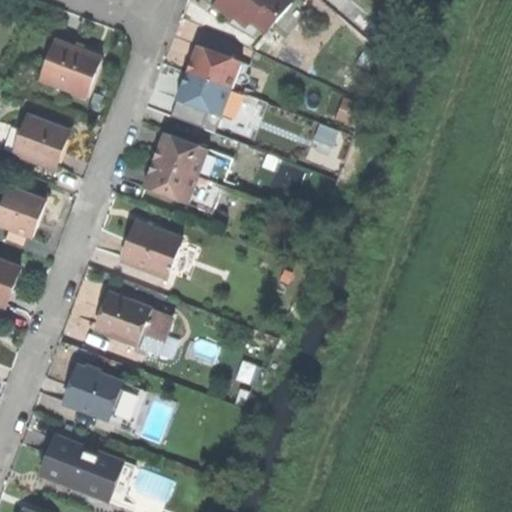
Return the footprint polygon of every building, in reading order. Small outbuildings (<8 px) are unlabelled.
[(265,28),(269,31),(294,0),(293,0),(216,0),(211,7),(229,22),(234,16),(241,7),(252,17),(265,28)] [(308,12),(294,0),(269,31),(265,28),(260,34),(280,45),(308,12)] [(352,0),(348,0),(337,15),(381,52),(395,35),(352,0)] [(245,25),(252,17),(241,7),(234,16),(245,25)] [(42,80),(88,97),(103,57),(79,48),(57,40),(42,80)] [(189,72),(233,89),(243,62),(199,45),(193,60),(189,72)] [(222,117),(233,89),(189,72),(183,86),(178,100),(222,117)] [(16,154),(56,168),(63,149),(70,131),(30,116),(16,154)] [(154,160),(200,177),(210,149),(165,132),(159,146),(154,160)] [(189,205),(200,177),(154,160),(149,174),(144,187),(189,205)] [(0,217),(0,224),(35,237),(41,220),(48,202),(10,189),(0,217)] [(124,261),(171,277),(184,239),(137,223),(131,242),(124,261)] [(0,258),(0,302),(7,305),(14,286),(21,266),(0,258)] [(99,326),(139,341),(152,306),(112,291),(105,310),(99,326)] [(173,314),(152,306),(139,341),(137,347),(149,351),(150,346),(160,350),(173,314)] [(67,399),(111,415),(125,380),(81,364),(74,382),(67,399)] [(43,474),(105,498),(120,460),(59,436),(51,456),(43,474)] [(127,463),(120,460),(105,498),(112,501),(127,463)]
